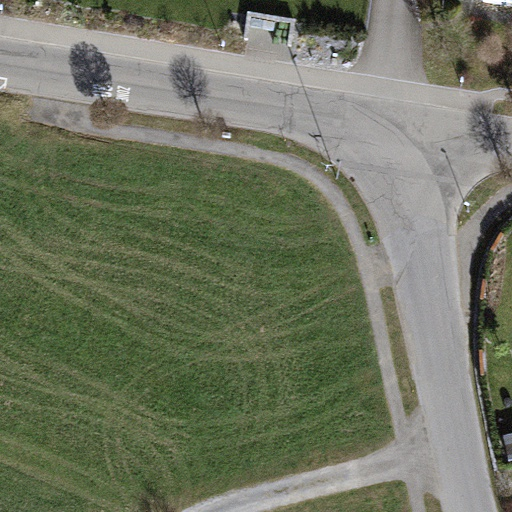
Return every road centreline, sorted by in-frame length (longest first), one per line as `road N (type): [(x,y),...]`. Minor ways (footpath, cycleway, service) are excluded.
road 1 (unclassified): [(0,64),(399,128)]
road 2 (unclassified): [(399,128),(473,511)]
road 3 (track): [(221,511),(459,451)]
